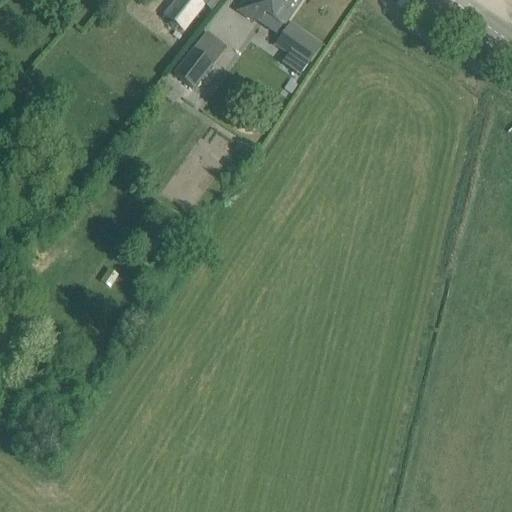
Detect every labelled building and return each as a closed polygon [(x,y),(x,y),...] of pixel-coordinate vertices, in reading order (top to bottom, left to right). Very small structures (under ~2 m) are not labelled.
[(174,0),(163,16),(185,33),(205,7),(209,10),(217,0),(174,0)] [(243,0),(243,1),(249,4),(241,15),(255,24),(262,13),(280,25),(296,0),(243,0)] [(293,49),(309,60),(320,43),(288,22),(272,46),(288,56),(293,49)] [(191,51),(172,75),(193,91),(212,67),(191,51)] [(305,62),(298,73),(305,77),(312,67),(305,62)]
